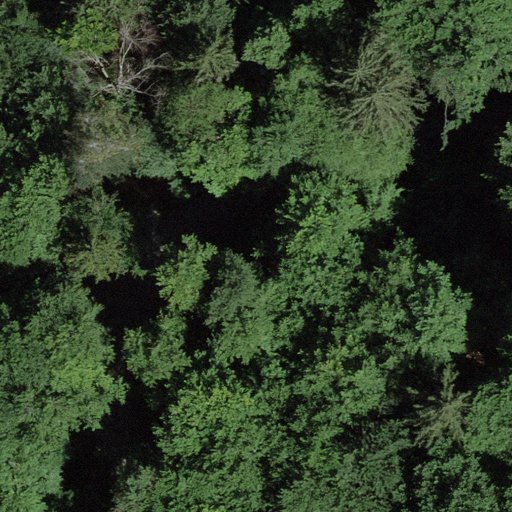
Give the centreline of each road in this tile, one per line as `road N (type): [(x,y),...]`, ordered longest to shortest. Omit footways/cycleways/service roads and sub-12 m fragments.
road 1 (track): [(107,319),(171,226),(350,146),(511,121)]
road 2 (track): [(132,511),(107,319)]
